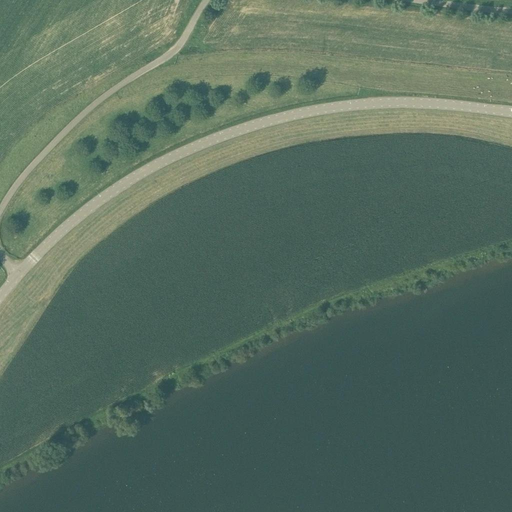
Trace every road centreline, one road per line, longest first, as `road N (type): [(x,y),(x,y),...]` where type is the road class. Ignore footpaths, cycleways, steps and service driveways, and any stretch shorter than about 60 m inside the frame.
road 1 (tertiary): [(17,275),(129,179),(252,125),(376,103),(511,111)]
road 2 (unclassified): [(0,211),(90,108),(179,47),(206,0)]
